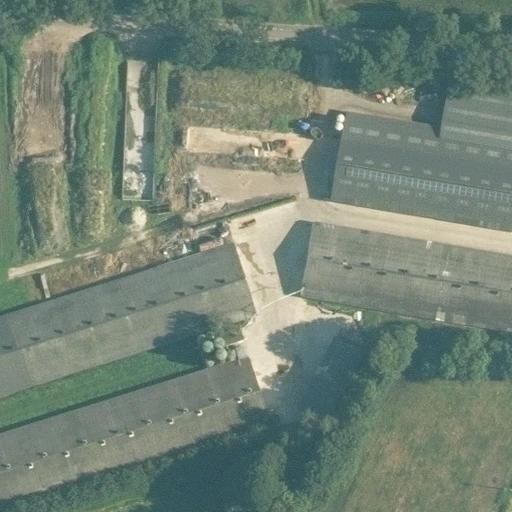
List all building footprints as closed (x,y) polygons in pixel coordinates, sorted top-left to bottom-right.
[(511,98),(448,88),(442,127),(347,112),(332,203),(511,232),(511,98)] [(247,141),(264,141),(266,112),(249,111),(247,141)] [(511,259),(313,227),(301,300),(511,334),(511,259)] [(230,245),(0,317),(0,397),(253,318),(230,245)] [(247,357),(0,434),(0,511),(12,511),(270,432),(247,357)]
